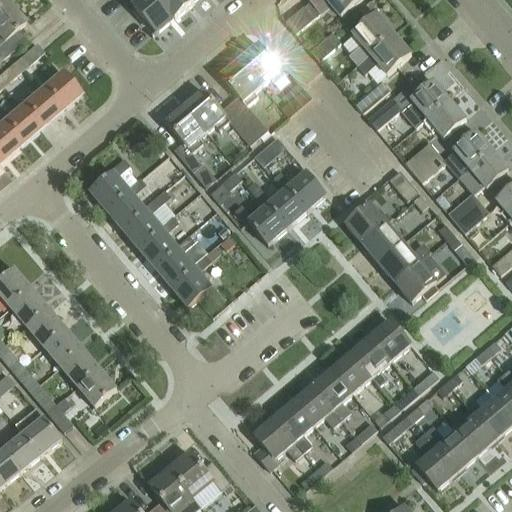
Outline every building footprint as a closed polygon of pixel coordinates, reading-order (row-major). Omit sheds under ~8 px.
[(133,0),(137,5),(133,9),(156,35),(152,38),(153,39),(174,21),(175,22),(156,0),(133,0)] [(194,6),(188,0),(156,0),(175,22),(194,6)] [(285,25),(296,37),(331,7),(341,18),(362,0),(306,0),(311,4),(304,10),(285,25)] [(0,63),(2,62),(10,55),(25,43),(17,33),(25,26),(8,7),(7,5),(0,11),(0,63)] [(357,68),(394,37),(377,17),(352,37),(362,48),(349,59),(357,68)] [(341,46),(332,36),(310,55),(319,65),(341,46)] [(387,78),(411,57),(394,37),(357,68),(365,78),(378,67),(387,78)] [(23,71),(42,55),(35,46),(16,63),(23,71)] [(277,68),(259,47),(240,63),(262,89),(270,82),(274,87),(289,74),(281,65),(277,68)] [(9,83),(23,71),(16,63),(2,75),(9,83)] [(262,143),(270,136),(268,133),(247,110),(258,100),(254,95),(262,89),(240,63),(221,79),(238,99),(230,106),(259,141),(260,140),(262,143)] [(60,115),(80,98),(61,76),(41,93),(60,115)] [(415,131),(422,125),(449,102),(434,84),(410,104),(412,106),(402,115),(415,131)] [(363,117),(378,104),(389,95),(381,85),(370,94),(355,107),(363,117)] [(39,132),(60,115),(41,93),(21,110),(39,132)] [(289,121),(294,117),(312,102),(304,93),(281,112),(289,121)] [(221,114),(204,94),(185,110),(207,135),(214,129),(218,134),(230,125),(240,137),(250,149),(259,141),(230,106),(221,114)] [(377,133),(392,120),(401,112),(392,102),(383,110),(368,123),(377,133)] [(443,142),(466,122),(449,102),(422,125),(431,135),(435,132),(443,142)] [(19,149),(39,132),(21,110),(1,127),(19,149)] [(193,176),(202,168),(192,156),(203,147),(198,142),(207,135),(185,110),(166,126),(183,146),(174,153),(193,176)] [(0,165),(19,149),(1,127),(0,127),(0,165)] [(460,182),(493,154),(476,134),(453,154),(454,155),(444,163),(447,166),(446,166),(460,182)] [(414,178),(439,157),(430,146),(405,167),(407,169),(414,178)] [(460,182),(473,197),(474,198),(484,190),(485,192),(509,172),(493,154),(460,182)] [(447,166),(444,163),(439,157),(414,178),(422,187),(422,186),(446,166),(447,166)] [(105,213),(129,193),(118,180),(130,169),(124,162),(111,174),(113,176),(90,195),(105,213)] [(285,196),(304,218),(326,199),(306,175),(291,189),(280,176),(274,182),(285,196)] [(407,205),(418,196),(400,175),(389,184),(407,205)] [(230,194),(242,183),(235,176),(223,186),(230,194)] [(121,232),(144,212),(134,200),(147,190),(141,183),(129,193),(105,213),(121,232)] [(273,205),(263,193),(255,184),(248,190),(265,212),(285,234),(304,218),(285,196),(273,205)] [(511,190),(496,204),(503,214),(500,216),(509,227),(511,224),(511,190)] [(137,251),(160,231),(150,219),(165,207),(172,201),(166,194),(144,212),(121,232),(137,251)] [(449,218),(457,228),(482,207),(474,198),(473,197),(449,218)] [(422,214),(428,209),(422,201),(415,206),(422,214)] [(346,228),(363,249),(388,229),(387,227),(392,223),(385,216),(381,220),(371,207),(346,228)] [(466,238),(490,217),(482,207),(457,228),(466,238)] [(242,209),(235,215),(247,228),(249,226),(268,249),(285,234),(265,212),(253,222),(242,209)] [(153,270),(176,251),(166,239),(179,228),(173,221),(160,231),(137,251),(153,270)] [(447,244),(454,238),(445,228),(438,234),(447,244)] [(379,267),(403,247),(388,229),(363,249),(379,267)] [(454,253),(461,247),(454,238),(447,244),(454,253)] [(169,289),(192,269),(182,257),(195,247),(189,240),(176,251),(153,270),(169,289)] [(412,257),(403,247),(379,267),(395,287),(420,266),(419,266),(429,258),(430,257),(423,248),(412,257)] [(511,251),(492,269),(500,279),(511,269),(511,251)] [(420,266),(395,287),(412,306),(421,299),(425,303),(438,292),(434,288),(446,278),(429,258),(419,266),(420,266)] [(188,311),(212,291),(198,276),(210,266),(205,259),(192,269),(169,289),(188,311)] [(0,298),(10,311),(32,292),(15,272),(0,284),(0,298)] [(27,331),(49,312),(32,292),(10,311),(27,331)] [(448,322),(463,339),(482,322),(473,311),(463,320),(458,314),(448,322)] [(44,351),(66,332),(49,312),(27,331),(44,351)] [(390,366),(396,362),(411,349),(390,324),(369,341),(390,366)] [(61,371),(83,352),(66,332),(44,351),(61,371)] [(388,382),(381,374),(390,366),(369,341),(350,357),(371,382),(372,382),(379,390),(388,382)] [(12,344),(0,353),(0,359),(8,370),(24,357),(12,344)] [(490,360),(501,351),(495,345),(484,354),(490,360)] [(77,390),(88,381),(99,371),(83,352),(61,371),(77,390)] [(481,368),(490,360),(484,354),(476,361),(481,368)] [(352,398),(371,382),(350,357),(331,373),(352,398)] [(35,382),(23,368),(14,376),(25,390),(35,382)] [(95,411),(117,392),(99,371),(88,381),(77,390),(95,411)] [(342,424),(351,417),(342,406),(352,398),(331,373),(312,389),(342,424)] [(418,399),(439,382),(433,375),(413,392),(418,399)] [(0,382),(0,396),(1,398),(15,386),(7,377),(0,382)] [(452,393),(462,384),(456,377),(446,386),(452,393)] [(511,425),(511,385),(505,378),(486,394),(494,404),(511,425)] [(443,401),(452,393),(446,386),(437,394),(443,401)] [(41,409),(51,401),(40,388),(30,396),(41,409)] [(342,424),(312,389),(293,406),(313,431),(325,421),(333,431),(342,424)] [(399,415),(418,399),(413,392),(393,408),(399,415)] [(71,409),(65,401),(56,408),(56,407),(46,415),(64,436),(73,427),(63,416),(71,409)] [(511,430),(511,425),(494,404),(483,413),(476,405),(469,412),(475,419),(475,420),(496,444),(511,430)] [(274,422),(303,457),(312,450),(304,439),(313,431),(293,406),(274,422)] [(390,423),(399,415),(393,408),(384,416),(390,423)] [(414,426),(424,417),(418,410),(408,418),(414,426)] [(477,460),(496,444),(475,420),(475,419),(469,412),(461,419),(467,426),(456,436),(477,460)] [(388,447),(414,426),(408,418),(382,440),(388,447)] [(41,460),(62,443),(49,428),(43,421),(23,437),(41,460)] [(303,457),(274,422),(254,438),(263,449),(255,457),(270,475),(279,467),(276,462),(286,453),(295,464),(303,457)] [(105,426),(95,435),(98,439),(109,430),(105,426)] [(361,447),(377,433),(372,427),(355,441),(361,447)] [(446,444),(433,429),(424,437),(444,460),(458,476),(477,460),(456,436),(446,444)] [(21,476),(41,460),(23,437),(3,454),(21,476)] [(438,493),(458,476),(444,460),(424,437),(415,445),(428,459),(417,469),(438,493)] [(352,455),(361,447),(355,441),(346,448),(352,455)] [(0,492),(0,493),(21,476),(3,454),(0,455),(0,492)] [(203,472),(191,457),(171,473),(185,491),(192,500),(213,484),(221,494),(222,493),(226,498),(234,491),(212,464),(203,472)] [(323,480),(333,472),(327,465),(317,474),(323,480)] [(153,511),(189,511),(196,507),(191,501),(192,500),(185,491),(171,473),(151,489),(162,504),(153,511)] [(307,493),(323,480),(317,474),(301,487),(307,493)]
